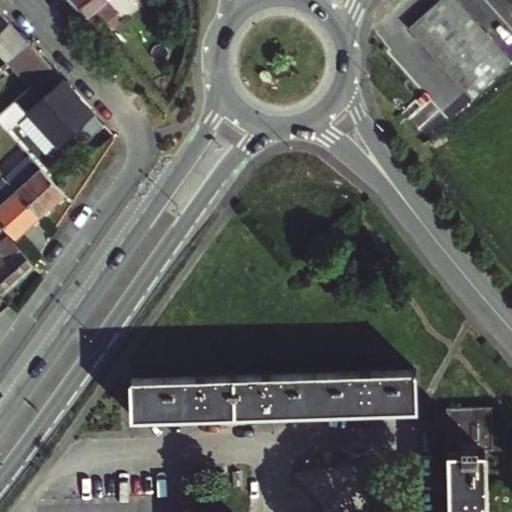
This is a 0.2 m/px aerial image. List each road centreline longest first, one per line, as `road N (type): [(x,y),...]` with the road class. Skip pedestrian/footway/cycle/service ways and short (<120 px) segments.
road 1 (primary): [(0,480),(232,159),(278,130)]
road 2 (residential): [(0,362),(115,205),(137,152),(123,112),(25,0)]
road 3 (primary): [(215,76),(206,131),(0,425)]
road 4 (residential): [(276,450),(75,455)]
road 5 (residential): [(411,511),(410,447),(276,450)]
road 6 (tertiary): [(429,230),(359,114),(348,71)]
road 7 (tertiary): [(300,127),(367,166),(429,230)]
road 8 (tertiary): [(511,327),(429,230)]
